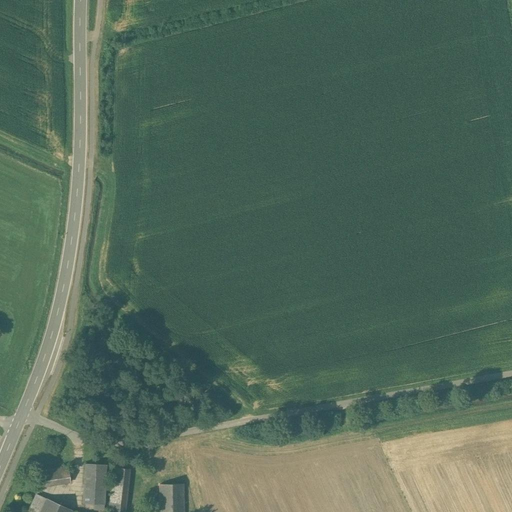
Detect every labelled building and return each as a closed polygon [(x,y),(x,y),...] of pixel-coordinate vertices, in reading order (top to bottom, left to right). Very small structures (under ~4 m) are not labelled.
[(106,465),(85,464),(83,504),(94,505),(94,510),(104,511),(106,465)] [(67,466),(35,472),(38,487),(70,482),(67,466)] [(125,511),(129,469),(113,468),(108,511),(125,511)] [(159,485),(159,511),(183,511),(183,485),(159,485)] [(73,511),(36,495),(29,511),(73,511)]
